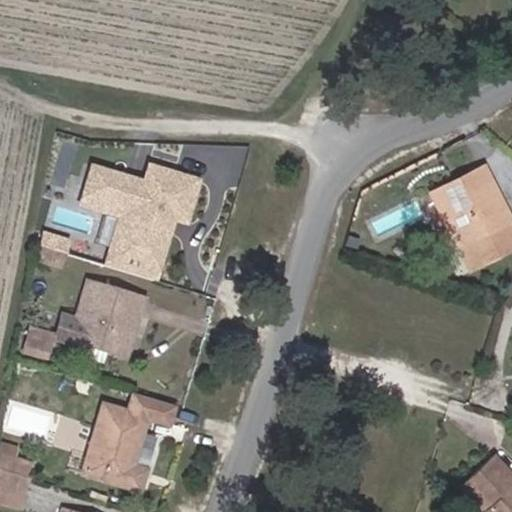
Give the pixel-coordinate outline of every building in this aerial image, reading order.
[(511,224),(483,168),(428,196),(468,273),(511,250),(511,224)] [(165,216),(172,192),(123,177),(115,204),(129,208),(122,233),(116,249),(159,261),(168,229),(166,228),(162,227),(165,216)] [(122,233),(129,208),(115,204),(107,229),(122,233)] [(63,253),(67,239),(36,229),(33,244),(63,253)] [(59,267),(63,253),(33,244),(30,258),(59,267)] [(124,357),(142,298),(86,281),(74,321),(61,317),(55,336),(89,346),(85,358),(101,364),(105,351),(124,357)] [(46,351),(51,334),(28,328),(23,345),(46,351)] [(89,395),(92,385),(75,380),(72,390),(89,395)] [(166,424),(172,405),(132,393),(131,398),(127,413),(120,411),(101,405),(85,459),(70,454),(66,469),(137,490),(143,470),(129,466),(140,432),(144,418),(166,424)] [(127,413),(131,398),(125,396),(120,411),(127,413)] [(68,450),(75,426),(58,422),(51,445),(68,450)] [(143,470),(152,436),(140,432),(129,466),(143,470)] [(0,469),(26,478),(30,464),(13,459),(17,446),(0,441),(0,469)] [(511,511),(511,496),(507,491),(511,486),(511,478),(491,456),(458,487),(481,511),(480,511),(511,511)] [(0,490),(20,497),(26,478),(0,469),(0,490)] [(0,503),(17,508),(20,497),(0,490),(0,503)]
